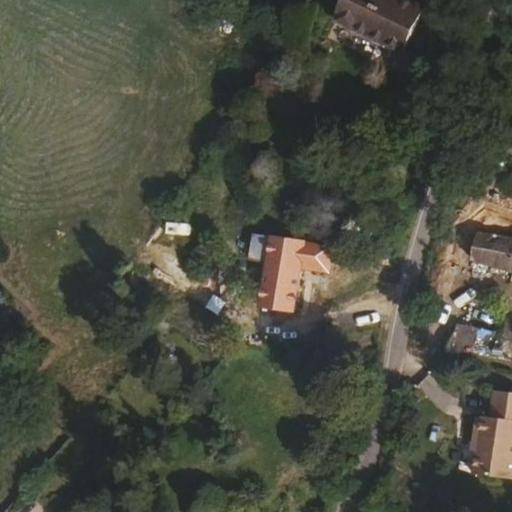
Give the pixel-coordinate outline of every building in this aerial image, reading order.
[(407,0),(346,0),(337,26),(406,51),(422,5),(407,0)] [(511,272),(511,270),(511,238),(478,230),(471,262),(511,272)] [(333,245),(269,235),(257,309),(294,315),(301,270),(329,274),(333,245)] [(472,355),(477,327),(454,322),(448,350),(472,355)] [(511,393),(491,391),(488,417),(480,417),(480,419),(476,419),(474,440),(478,440),(474,475),(511,479),(511,393)] [(231,511),(233,509),(200,502),(196,511),(231,511)]
